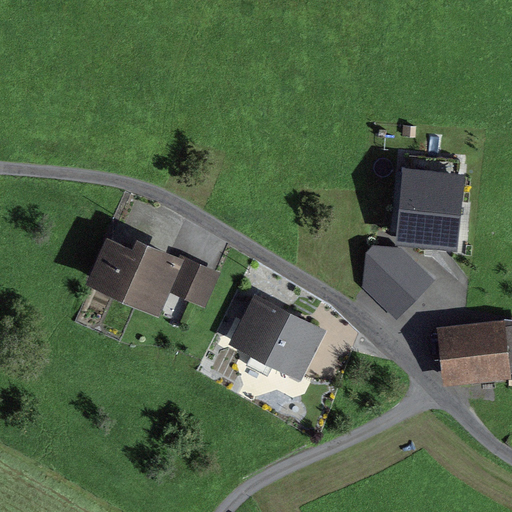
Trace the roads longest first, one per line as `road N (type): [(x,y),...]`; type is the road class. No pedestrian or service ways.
road 1 (residential): [(0,169),(104,178),(164,196),(333,296),(511,458)]
road 2 (track): [(435,389),(251,486),(229,511)]
